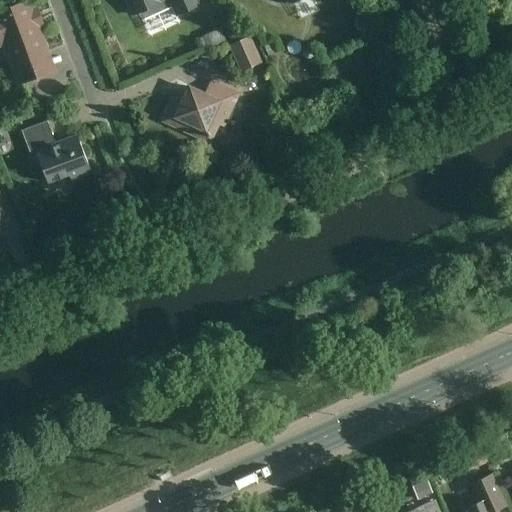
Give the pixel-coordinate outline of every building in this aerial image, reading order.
[(126,0),(134,15),(160,3),(162,6),(165,7),(168,7),(172,5),(177,15),(200,5),(197,0),(126,0)] [(19,83),(49,72),(53,70),(28,2),(0,12),(0,38),(2,37),(19,83)] [(261,62),(250,37),(231,45),(242,71),(261,62)] [(228,118),(239,94),(211,81),(205,94),(200,91),(199,92),(190,87),(183,100),(175,97),(167,113),(171,115),(173,121),(172,125),(188,133),(189,133),(198,137),(203,135),(204,135),(205,134),(206,136),(207,137),(209,136),(209,135),(209,133),(210,133),(210,132),(216,130),(218,125),(219,124),(224,127),(227,118),(228,118)] [(36,152),(48,183),(69,175),(71,180),(91,173),(77,136),(56,144),(47,121),(22,131),(30,154),(36,152)] [(494,511),(491,503),(502,498),(491,475),(472,484),(480,502),(464,509),(465,511),(494,511)] [(416,511),(440,511),(435,501),(416,509),(416,511)]
